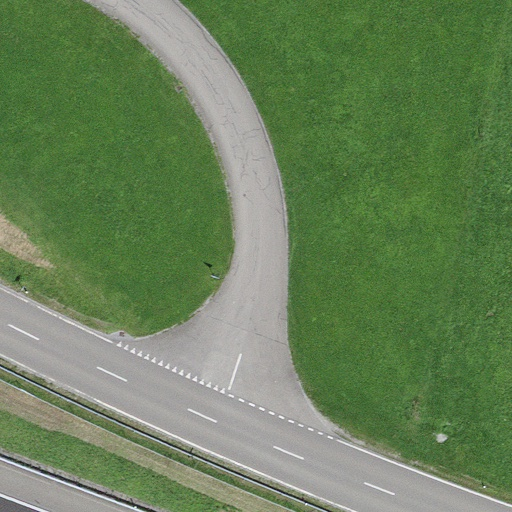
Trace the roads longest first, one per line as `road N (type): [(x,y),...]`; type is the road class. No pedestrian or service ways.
road 1 (residential): [(220,423),(259,291),(259,195),(222,94),(132,0)]
road 2 (primary): [(0,320),(220,423)]
road 3 (primary): [(220,423),(427,511)]
